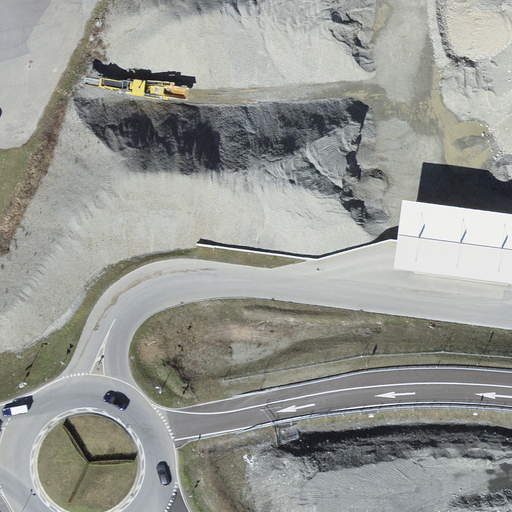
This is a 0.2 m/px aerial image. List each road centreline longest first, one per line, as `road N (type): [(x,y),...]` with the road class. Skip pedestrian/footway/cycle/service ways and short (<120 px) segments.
road 1 (residential): [(119,310),(155,284),(207,278),(511,317)]
road 2 (motorway): [(511,394),(357,394),(150,427)]
